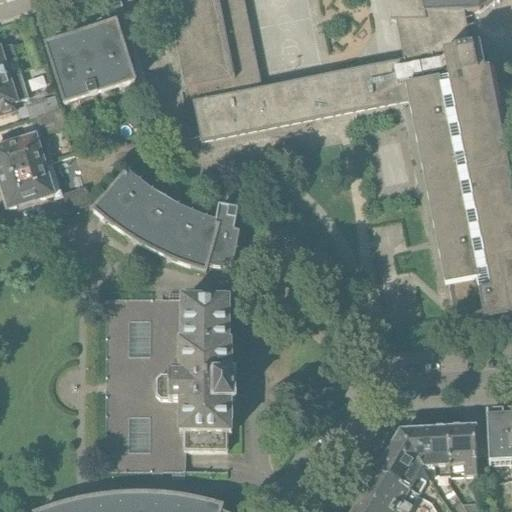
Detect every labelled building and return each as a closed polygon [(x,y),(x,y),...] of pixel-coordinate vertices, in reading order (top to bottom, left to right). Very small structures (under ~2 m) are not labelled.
[(456,327),(461,326),(483,322),(485,327),(511,321),(511,190),(488,73),(485,74),(479,48),(470,49),(463,14),(479,14),(495,0),(386,0),(391,25),(396,24),(404,63),(263,91),(244,0),(166,0),(185,92),(197,90),(200,104),(193,105),(202,146),(412,105),(456,327)] [(112,92),(135,85),(117,26),(93,33),(69,40),(46,48),(65,107),(88,100),(112,92)] [(49,67),(46,68),(38,43),(26,46),(34,72),(30,73),(33,80),(51,74),(49,67)] [(0,81),(21,75),(12,47),(0,51),(0,81)] [(21,75),(0,81),(0,117),(16,112),(14,106),(29,101),(21,75)] [(43,135),(66,128),(61,113),(36,121),(41,136),(43,135)] [(53,166),(48,150),(42,152),(39,141),(0,153),(0,152),(0,181),(0,183),(53,166)] [(54,201),(63,199),(53,166),(0,183),(6,201),(3,203),(5,209),(9,212),(15,210),(17,207),(52,196),(54,201)] [(236,259),(237,252),(244,214),(220,210),(217,224),(207,221),(188,213),(179,210),(157,196),(153,194),(128,175),(94,214),(109,226),(124,238),(129,240),(140,247),(157,256),(166,261),(173,264),(191,271),(207,276),(208,271),(218,272),(222,273),(227,271),(231,268),(234,265),(236,259)] [(87,189),(65,195),(70,211),(92,204),(87,189)] [(297,261),(306,252),(295,241),(286,250),(297,261)] [(236,406),(236,387),(236,379),(232,379),(232,347),(230,347),(230,304),(183,304),(183,347),(181,347),(181,379),(161,379),(156,384),(156,400),(161,405),(181,405),(181,438),(185,438),(185,456),(228,456),(228,438),(232,438),(232,406),(236,406)] [(511,415),(487,417),(490,471),(511,469),(511,415)] [(451,482),(477,481),(475,432),(448,433),(450,481),(451,482)] [(435,482),(450,481),(448,433),(402,435),(424,472),(434,472),(435,482)] [(418,481),(424,472),(402,435),(378,476),(418,500),(427,486),(418,481)] [(365,499),(387,511),(412,511),(413,511),(412,511),(418,500),(378,476),(365,499)] [(222,511),(223,510),(215,508),(207,506),(188,502),(176,500),(170,499),(151,498),(137,498),(133,498),(114,499),(98,501),(77,505),(59,510),(53,511),(222,511)] [(387,511),(365,499),(357,511),(387,511)]
